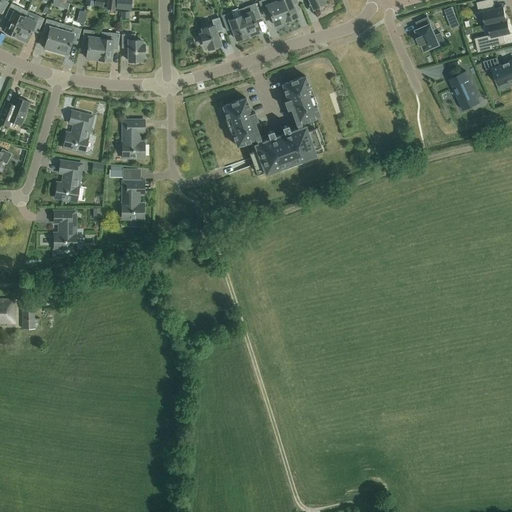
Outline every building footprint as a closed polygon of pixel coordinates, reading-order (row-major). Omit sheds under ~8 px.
[(8,2),(4,0),(0,0),(0,1),(0,13),(1,14),(8,2)] [(115,0),(107,0),(107,9),(114,10),(115,0)] [(116,0),(116,9),(131,10),(131,0),(116,0)] [(278,1),(277,0),(261,0),(259,1),(264,16),(270,14),(274,25),(277,24),(278,26),(284,23),(283,21),(286,20),(278,1)] [(278,1),(286,20),(288,20),(289,22),(295,19),(294,17),(297,16),(292,5),(298,3),(297,0),(280,0),(278,1)] [(309,0),(314,8),(316,7),(317,9),(323,6),(322,4),(325,3),(323,0),(309,0)] [(489,24),(488,24),(507,20),(507,19),(504,7),(491,10),(491,6),(489,0),(485,0),(477,2),(478,9),(482,8),(486,25),(489,24)] [(14,35),(16,36),(28,11),(11,3),(4,18),(10,20),(5,31),(8,32),(7,34),(13,37),(14,35)] [(241,15),(248,35),(250,34),(251,36),(257,34),(256,32),(259,31),(255,20),(261,18),(255,3),(238,9),(241,15)] [(452,7),(445,10),(453,28),(460,25),(452,7)] [(44,18),(28,11),(16,36),(18,37),(17,39),(23,42),(24,40),(27,41),(32,30),(37,33),(44,18)] [(248,35),(241,15),(234,18),(232,11),(221,15),(227,30),(232,28),(237,39),(239,38),(240,40),(246,38),(245,36),(248,35)] [(213,25),(202,29),(204,33),(200,34),(204,46),(207,45),(208,49),(211,48),(212,50),(218,48),(217,46),(220,45),(216,32),(223,30),(219,17),(212,20),(213,25)] [(418,37),(421,44),(422,44),(425,50),(433,47),(434,47),(445,42),(441,33),(436,36),(431,25),(431,24),(428,17),(417,22),(420,29),(416,30),(419,37),(418,37)] [(56,51),(62,31),(55,29),(57,22),(46,19),(42,34),(48,36),(44,48),(47,49),(46,51),(53,52),(53,50),(56,51)] [(508,19),(507,19),(507,20),(488,24),(489,24),(491,36),(478,39),(481,52),(493,49),(492,46),(501,44),(499,35),(511,32),(508,19)] [(63,24),(62,31),(56,51),(58,52),(58,54),(64,56),(65,54),(67,54),(71,43),(77,44),(81,29),(63,24)] [(96,59),(98,59),(101,38),(94,37),(94,31),(83,29),(82,45),(88,46),(86,58),(89,58),(89,60),(95,61),(96,59)] [(101,38),(98,59),(101,60),(100,62),(107,62),(107,60),(110,61),(112,49),(118,49),(120,34),(101,32),(101,38)] [(135,34),(122,34),(122,48),(129,48),(129,61),(132,61),(132,63),(139,63),(139,61),(141,61),(141,56),(145,56),(144,44),(141,44),(141,40),(135,40),(135,34)] [(511,61),(510,62),(510,61),(509,62),(504,64),(503,64),(504,64),(501,66),(497,57),(483,61),(488,72),(494,70),(499,84),(507,80),(509,84),(510,83),(510,82),(511,81),(511,61)] [(459,67),(457,61),(449,63),(450,69),(459,67)] [(458,99),(463,110),(480,102),(466,71),(459,74),(460,75),(451,79),(455,89),(459,88),(463,97),(458,99)] [(247,146),(251,157),(258,176),(280,168),(281,170),(302,162),(301,160),(324,152),(321,146),(325,144),(318,127),(315,129),(313,122),(302,126),(301,123),(320,116),(315,103),(317,103),(311,87),(310,88),(305,76),(282,84),(288,100),(284,101),(287,109),(291,108),(298,127),(290,130),(288,124),(282,127),(282,128),(274,131),(273,130),(267,132),(269,138),(261,141),(254,121),(258,120),(255,112),(251,113),(246,97),(222,106),(227,118),(225,119),(231,134),(233,133),(237,146),(256,139),(257,142),(247,146)] [(338,93),(333,95),(340,115),(346,113),(338,93)] [(11,121),(21,124),(30,102),(15,96),(11,104),(5,102),(0,114),(0,122),(9,126),(11,121)] [(73,111),(70,120),(75,121),(72,134),(67,133),(64,147),(84,152),(93,116),(73,111)] [(144,129),(144,120),(123,120),(123,157),(144,157),(144,143),(139,143),(139,129),(144,129)] [(82,164),(61,160),(60,166),(65,167),(62,184),(58,183),(56,197),(76,200),(82,164)] [(104,164),(93,163),(92,172),(103,173),(104,164)] [(113,170),(113,178),(124,178),(124,170),(113,170)] [(144,191),(144,181),(123,181),(122,218),(143,218),(143,204),(139,204),(139,191),(144,191)] [(93,208),(93,217),(101,217),(101,208),(93,208)] [(76,211),(55,211),(55,216),(59,216),(59,233),(55,233),(55,248),(76,248),(76,211)] [(0,324),(15,324),(16,324),(16,323),(16,299),(15,299),(0,298),(0,324)] [(23,329),(36,329),(35,319),(35,308),(22,308),(23,329)]
